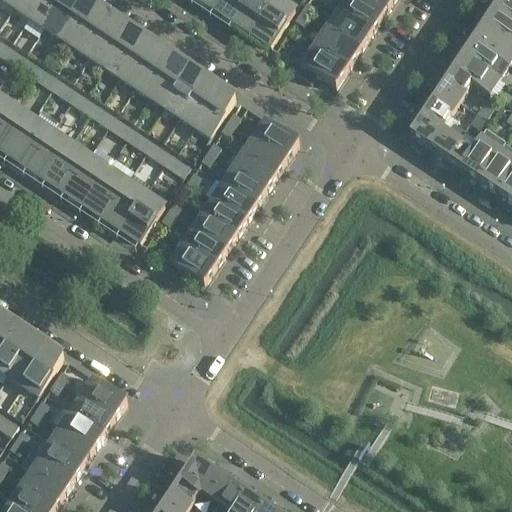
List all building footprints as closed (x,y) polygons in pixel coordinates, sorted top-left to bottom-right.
[(15,12),(23,0),(1,0),(0,2),(15,12)] [(30,22),(44,0),(23,0),(15,12),(30,22)] [(45,32),(66,0),(44,0),(30,22),(45,32)] [(60,42),(84,7),(73,0),(66,0),(45,32),(60,42)] [(216,12),(224,0),(197,0),(196,1),(197,2),(211,8),(210,9),(216,12)] [(234,26),(251,0),(224,0),(216,12),(222,16),(233,26),(234,26)] [(253,37),(276,3),(272,0),(251,0),(234,26),(234,27),(248,33),(253,37)] [(394,8),(380,0),(350,0),(350,1),(384,23),(385,24),(385,23),(384,23),(394,8)] [(380,0),(394,8),(394,9),(395,8),(394,8),(399,0),(380,0)] [(511,4),(505,0),(504,0),(505,1),(496,15),(495,15),(494,15),(495,16),(511,27),(511,4)] [(384,23),(350,1),(339,17),(373,40),(374,38),(375,39),(375,38),(374,38),(384,23)] [(271,52),(296,16),(276,3),(253,37),(259,41),(259,40),(270,51),(271,52)] [(75,52),(99,17),(84,7),(60,42),(75,52)] [(309,22),(316,12),(308,8),(302,17),(309,22)] [(511,27),(495,16),(486,30),(485,30),(484,30),(485,31),(511,48),(511,27)] [(91,62),(114,27),(99,17),(75,52),(91,62)] [(303,31),(309,22),(302,17),(296,26),(303,31)] [(373,40),(339,17),(328,34),(362,56),(363,57),(363,56),(362,56),(373,40)] [(106,72),(129,37),(114,27),(91,62),(106,72)] [(511,64),(511,48),(485,31),(476,45),(475,45),(475,46),(509,69),(511,64)] [(362,56),(328,34),(317,50),(351,73),(362,56)] [(121,82),(144,47),(129,37),(106,72),(121,82)] [(509,69),(475,46),(466,60),(465,60),(465,61),(499,84),(509,69)] [(136,92),(159,57),(144,47),(121,82),(136,92)] [(0,61),(6,65),(13,54),(6,50),(0,59),(0,61)] [(351,73),(317,50),(303,71),(306,72),(300,81),(312,88),(317,80),(337,93),(350,74),(351,75),(351,74),(350,74),(351,73)] [(13,70),(20,59),(13,54),(6,65),(13,70)] [(151,102),(174,67),(159,57),(136,92),(151,102)] [(499,84),(465,61),(456,75),(455,75),(455,76),(473,88),(472,89),(490,101),(490,100),(489,99),(499,84)] [(24,77),(31,66),(24,62),(17,72),(24,77)] [(31,81),(38,71),(31,66),(24,77),(31,81)] [(166,112),(189,77),(174,67),(151,102),(166,112)] [(38,86),(45,75),(38,71),(31,81),(38,86)] [(451,120),(472,89),(473,88),(455,76),(445,91),(445,90),(444,91),(445,92),(435,107),(434,106),(434,107),(434,108),(451,120)] [(181,122),(204,87),(189,77),(166,112),(181,122)] [(49,93),(56,83),(49,78),(42,89),(49,93)] [(55,98),(62,87),(56,83),(49,93),(55,98)] [(62,102),(69,92),(62,87),(55,98),(62,102)] [(196,132),(219,97),(204,87),(181,122),(196,132)] [(69,107),(76,96),(69,92),(62,102),(69,107)] [(211,143),(235,107),(219,97),(196,132),(211,143)] [(80,115),(88,104),(81,99),(74,110),(80,115)] [(0,133),(15,112),(0,101),(0,133)] [(87,119),(94,108),(88,104),(80,115),(87,119)] [(491,118),(496,111),(487,104),(482,111),(491,118)] [(94,124),(101,113),(94,108),(87,119),(94,124)] [(442,135),(451,120),(434,108),(424,123),(423,123),(423,124),(412,141),(428,151),(428,152),(428,153),(429,152),(441,134),(442,135)] [(484,128),(491,118),(482,111),(475,121),(484,128)] [(10,159),(33,124),(15,112),(0,133),(0,152),(5,154),(5,155),(10,159)] [(98,126),(105,116),(101,113),(94,124),(98,126)] [(105,131),(112,120),(105,116),(98,126),(105,131)] [(236,132),(242,123),(234,118),(228,127),(236,132)] [(112,135),(119,125),(112,120),(105,131),(112,135)] [(480,135),(484,128),(475,121),(470,128),(480,135)] [(28,173),(52,137),(33,124),(10,159),(16,163),(16,162),(28,173)] [(118,140),(125,129),(119,125),(112,135),(118,140)] [(301,149),(267,126),(254,144),(288,167),(289,167),(289,166),(300,149),(301,149)] [(229,141),(236,132),(228,127),(222,137),(229,141)] [(125,144),(132,134),(125,129),(118,140),(125,144)] [(473,156),(472,155),(458,146),(442,135),(441,134),(429,152),(444,162),(444,163),(445,164),(445,163),(460,173),(459,173),(460,174),(461,173),(473,156)] [(48,184),(71,149),(52,137),(28,173),(43,180),(48,184)] [(136,152),(143,141),(137,137),(129,147),(136,152)] [(143,156),(150,146),(143,141),(136,152),(143,156)] [(480,186),(500,156),(480,143),(472,155),(473,156),(461,173),(479,185),(479,186),(479,187),(480,186)] [(288,167),(254,144),(244,160),(278,182),(279,182),(279,181),(288,167)] [(150,161),(157,150),(150,146),(143,156),(150,161)] [(216,162),(222,153),(215,148),(209,157),(216,162)] [(66,198),(90,162),(71,149),(48,184),(54,188),(54,187),(65,198),(66,198)] [(164,170),(171,160),(164,155),(157,166),(164,170)] [(499,199),(511,178),(511,163),(500,156),(480,186),(498,198),(497,199),(498,199),(499,199)] [(210,171),(216,162),(209,157),(202,166),(210,171)] [(171,175),(178,164),(171,160),(164,170),(171,175)] [(278,182),(244,160),(234,174),(268,197),(269,197),(269,196),(278,182)] [(86,209),(109,174),(90,162),(66,198),(80,205),(86,209)] [(177,179),(184,168),(178,164),(171,175),(177,179)] [(184,184),(191,173),(184,168),(177,179),(184,184)] [(103,223),(127,187),(109,174),(86,209),(91,213),(91,212),(103,222),(103,223)] [(268,197),(234,174),(224,189),(258,212),(259,212),(259,211),(268,197)] [(196,192),(202,183),(195,178),(189,187),(196,192)] [(511,178),(499,199),(511,207),(511,178)] [(123,234),(146,199),(127,187),(103,223),(104,223),(117,229),(117,230),(123,234)] [(190,201),(196,192),(189,187),(183,196),(190,201)] [(258,212),(224,189),(214,204),(248,227),(249,227),(249,226),(258,212)] [(141,249),(165,212),(146,199),(123,234),(128,237),(129,237),(140,247),(140,248),(141,249)] [(248,227),(214,204),(204,219),(238,242),(239,242),(240,242),(239,241),(248,227)] [(176,222),(182,213),(175,208),(169,217),(176,222)] [(170,231),(176,222),(169,217),(163,227),(170,231)] [(238,242),(204,219),(194,234),(228,257),(229,257),(230,257),(229,256),(238,242)] [(228,257),(194,234),(184,249),(218,272),(219,272),(220,272),(219,271),(228,257)] [(218,272),(184,249),(172,268),(174,270),(169,277),(181,285),(186,278),(206,291),(218,272)] [(0,361),(17,335),(2,325),(0,328),(0,361)] [(0,374),(9,380),(32,345),(17,335),(0,361),(0,374)] [(24,390),(47,355),(32,345),(9,380),(24,390)] [(40,401),(63,365),(47,355),(24,390),(40,401)] [(64,391),(70,381),(63,377),(57,386),(64,391)] [(129,407),(95,384),(82,403),(116,425),(117,426),(117,425),(128,407),(129,408),(129,407)] [(58,400),(64,391),(57,386),(50,395),(58,400)] [(116,425),(82,403),(72,418),(106,440),(107,441),(108,440),(107,439),(116,425)] [(44,420),(50,411),(43,406),(37,416),(44,420)] [(38,430),(44,420),(37,416),(31,425),(38,430)] [(106,440),(72,418),(62,433),(96,455),(97,456),(98,455),(97,454),(106,440)] [(0,433),(6,437),(13,426),(6,422),(0,430),(0,433)] [(13,442),(20,431),(13,426),(6,437),(13,442)] [(96,455),(62,433),(52,448),(86,470),(87,471),(88,470),(87,469),(96,455)] [(24,450),(30,441),(23,436),(17,446),(24,450)] [(18,460),(24,450),(17,446),(11,455),(18,460)] [(86,470),(52,448),(42,463),(76,485),(77,486),(78,485),(77,484),(86,470)] [(76,485),(42,463),(32,478),(66,500),(67,501),(68,500),(67,499),(76,485)] [(201,494),(213,477),(212,477),(213,476),(212,475),(212,476),(196,465),(184,482),(183,483),(184,483),(174,499),(191,511),(202,495),(201,494)] [(0,477),(4,480),(10,471),(3,466),(0,470),(0,477)] [(244,497),(229,488),(229,487),(229,486),(228,487),(213,477),(201,494),(202,495),(227,511),(235,511),(245,498),(244,498),(245,497),(244,497)] [(58,511),(66,500),(32,478),(22,493),(51,511),(58,511)] [(51,511),(22,493),(12,507),(19,511),(51,511)] [(262,511),(264,511),(263,511),(264,510),(263,509),(263,510),(245,498),(235,511),(262,511)] [(190,511),(191,511),(174,499),(173,499),(172,499),(173,500),(164,511),(190,511)]
